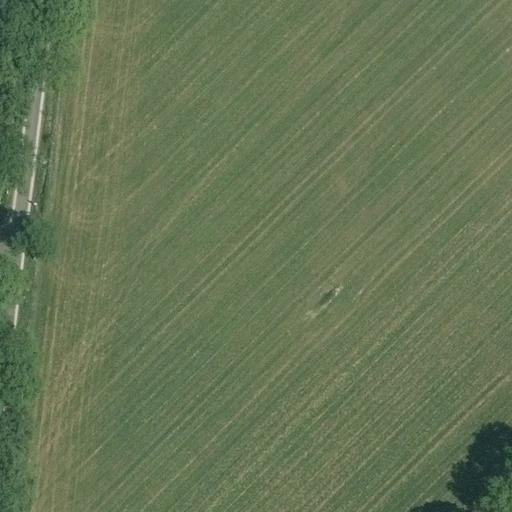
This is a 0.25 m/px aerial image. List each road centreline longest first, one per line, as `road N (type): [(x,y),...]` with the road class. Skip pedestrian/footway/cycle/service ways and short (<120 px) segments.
road 1 (unclassified): [(15,243),(48,0)]
road 2 (unclassified): [(0,373),(15,243)]
